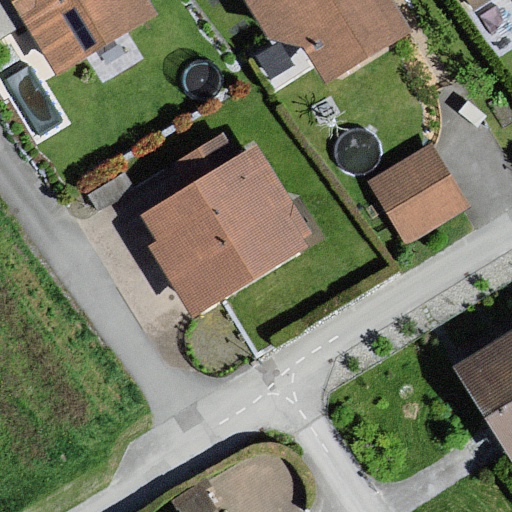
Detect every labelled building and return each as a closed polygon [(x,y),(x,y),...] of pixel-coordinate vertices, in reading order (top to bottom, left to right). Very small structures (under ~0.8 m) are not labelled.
[(151,0),(12,0),(62,76),(161,15),(151,0)] [(393,0),(250,0),(271,36),(304,34),(330,79),(412,32),(393,0)] [(429,145),(371,179),(405,237),(463,203),(429,145)] [(261,149),(134,219),(190,315),(317,243),(261,149)] [(511,335),(445,378),(507,476),(511,473),(511,335)]
